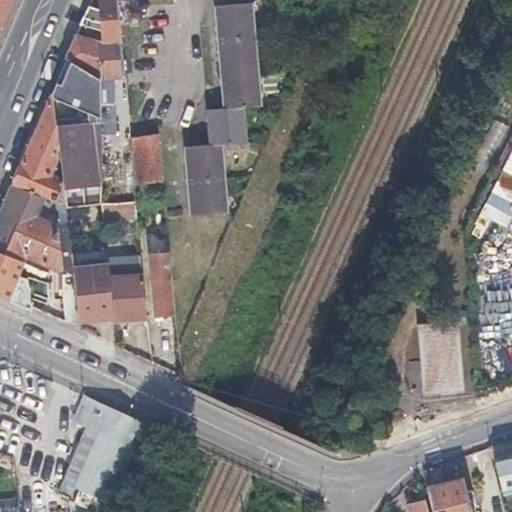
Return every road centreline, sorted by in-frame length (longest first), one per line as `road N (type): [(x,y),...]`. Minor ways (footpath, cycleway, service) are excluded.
road 1 (residential): [(0,327),(299,469),(333,474)]
road 2 (residential): [(333,474),(511,418)]
road 3 (secondary): [(0,118),(51,0)]
